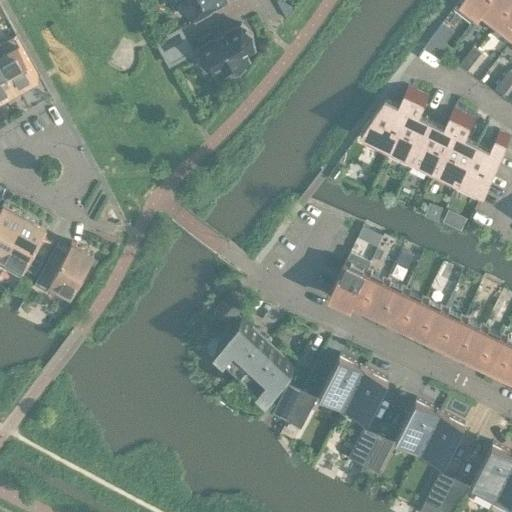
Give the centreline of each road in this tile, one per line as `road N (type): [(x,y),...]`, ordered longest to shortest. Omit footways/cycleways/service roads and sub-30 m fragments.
road 1 (residential): [(254,272),(290,298),(511,405)]
road 2 (residential): [(54,196),(80,174),(77,155),(61,142),(39,142),(24,158),(22,178)]
